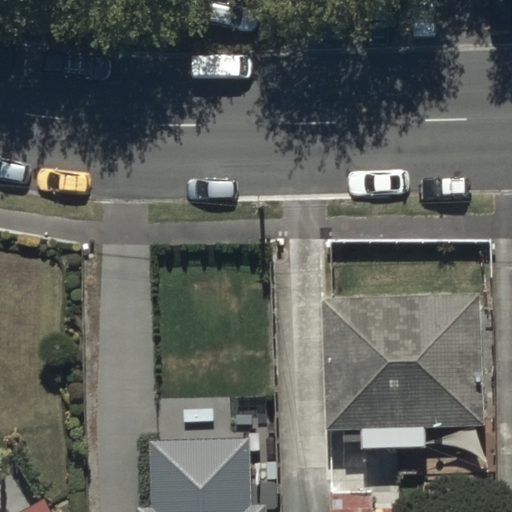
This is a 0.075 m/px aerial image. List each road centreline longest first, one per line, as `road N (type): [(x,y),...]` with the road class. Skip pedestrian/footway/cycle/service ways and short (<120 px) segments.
road 1 (residential): [(300,124),(312,511)]
road 2 (tertiary): [(0,110),(156,125),(300,124)]
road 3 (tertiary): [(300,124),(511,117)]
